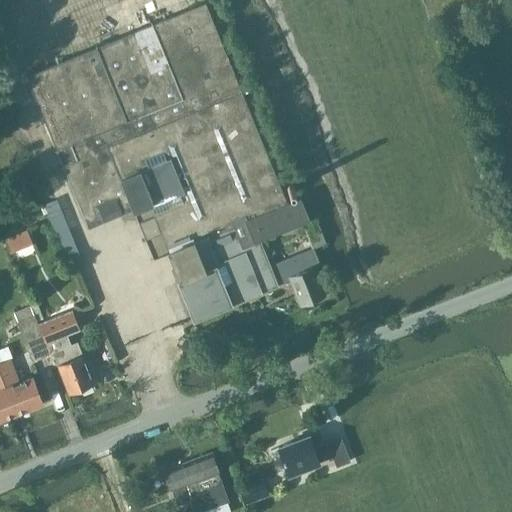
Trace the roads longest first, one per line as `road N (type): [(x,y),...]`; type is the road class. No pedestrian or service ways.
road 1 (tertiary): [(0,482),(511,286)]
road 2 (unknown): [(166,418),(152,301),(92,248)]
